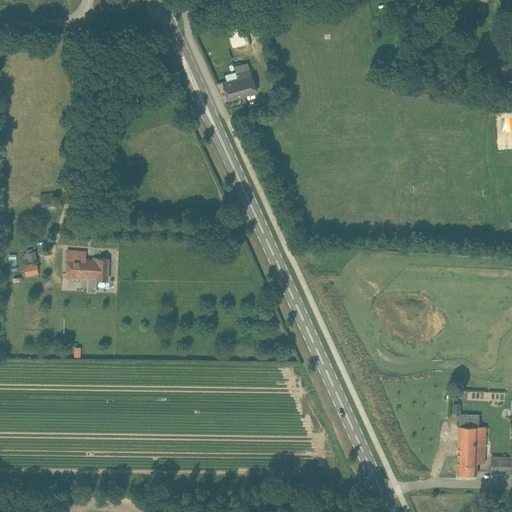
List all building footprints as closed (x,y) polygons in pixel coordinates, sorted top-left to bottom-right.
[(241,25),(227,29),(232,49),(247,45),(241,25)] [(256,91),(250,72),(248,62),(234,66),(237,78),(223,82),(228,100),(228,99),(256,91)] [(139,104),(136,95),(120,100),(123,109),(139,104)] [(54,192),(41,194),(40,194),(41,207),(56,205),(54,192)] [(66,272),(96,273),(96,279),(109,279),(109,258),(93,257),(93,259),(86,258),(87,251),(67,249),(66,272)] [(35,250),(25,252),(24,252),(26,262),(37,261),(35,250)] [(24,265),(26,273),(26,275),(35,274),(38,273),(36,263),(25,265),(24,265)] [(452,415),(460,415),(461,405),(461,403),(452,403),(452,415)] [(485,456),(486,426),(460,425),(458,473),(477,474),(478,456),(485,456)] [(511,425),(511,456),(492,455),(492,472),(511,473),(511,472),(511,425)]
